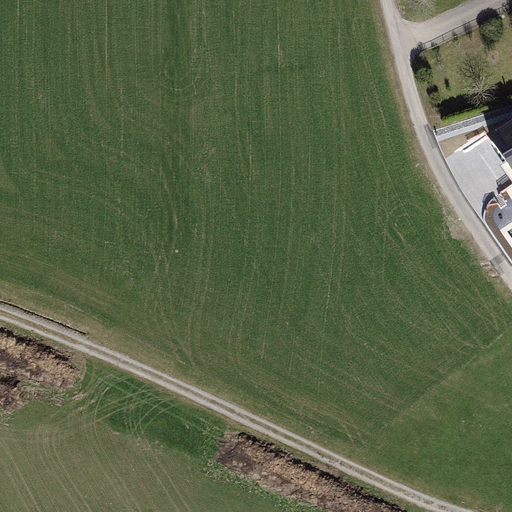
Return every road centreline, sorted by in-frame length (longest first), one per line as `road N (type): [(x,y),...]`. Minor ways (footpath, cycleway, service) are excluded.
road 1 (track): [(448,511),(0,310)]
road 2 (residential): [(388,0),(424,133),(511,275)]
